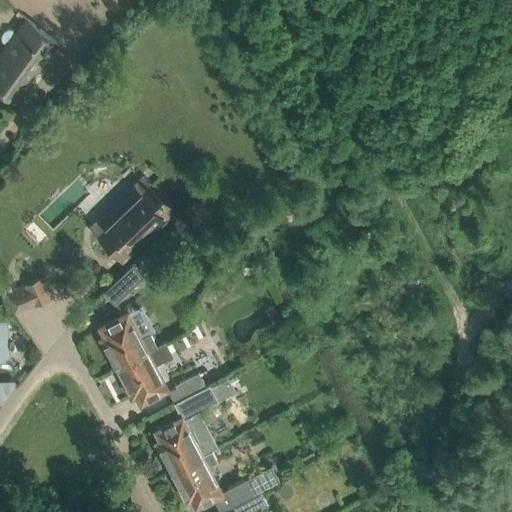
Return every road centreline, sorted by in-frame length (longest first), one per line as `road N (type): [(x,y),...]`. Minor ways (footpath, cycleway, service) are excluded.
road 1 (residential): [(0,416),(66,340),(159,511)]
road 2 (track): [(506,303),(471,336),(453,371),(435,511)]
